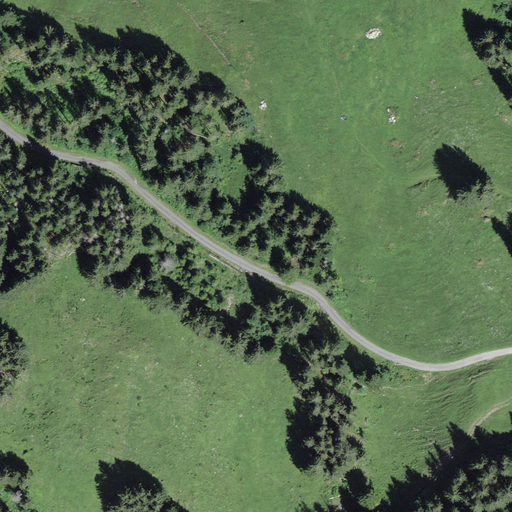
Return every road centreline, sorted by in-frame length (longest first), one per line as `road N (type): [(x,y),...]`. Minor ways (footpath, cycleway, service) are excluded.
road 1 (unclassified): [(0,124),(35,148),(116,168),(199,237),(316,295),(347,329),(388,355),(440,367),(511,350)]
road 2 (track): [(511,400),(450,442),(402,448)]
